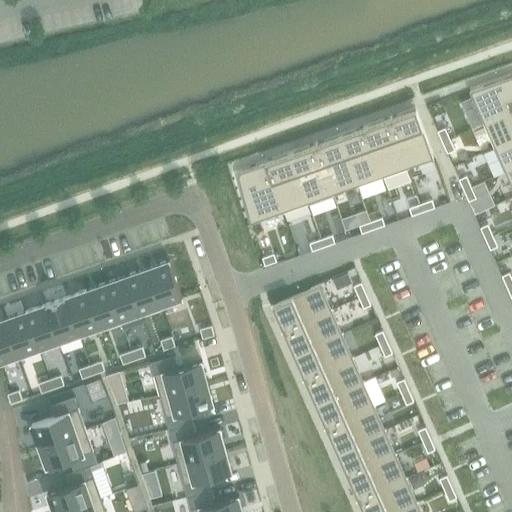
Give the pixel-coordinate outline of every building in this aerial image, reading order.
[(511,75),(470,91),(483,124),(511,110),(511,75)] [(417,109),(391,118),(409,169),(434,160),(417,109)] [(511,110),(483,124),(494,148),(511,139),(511,110)] [(391,118),(366,127),(384,178),(409,169),(391,118)] [(366,127),(341,136),(359,186),(384,178),(366,127)] [(445,127),(438,131),(443,142),(450,138),(445,127)] [(341,136),(316,145),(334,195),(359,186),(341,136)] [(450,138),(443,142),(448,152),(455,149),(450,138)] [(511,139),(494,148),(505,172),(511,168),(511,139)] [(316,145),(291,153),(309,204),(334,195),(316,145)] [(291,153),(266,162),(284,213),(309,204),(291,153)] [(238,173),(238,175),(238,178),(251,224),(258,221),(259,222),(284,213),(266,162),(241,171),(238,173)] [(467,176),(460,179),(464,190),(472,187),(467,176)] [(472,187),(464,190),(469,200),(476,197),(472,187)] [(432,200),(421,204),(424,211),(435,207),(432,200)] [(421,204),(410,207),(413,215),(424,211),(421,204)] [(382,217),(371,221),(374,229),(385,225),(382,217)] [(371,221),(360,225),(363,233),(374,229),(371,221)] [(488,224),(481,227),(486,238),(493,235),(488,224)] [(332,235),(321,239),(324,246),(335,242),(332,235)] [(493,235),(486,238),(491,249),(498,245),(493,235)] [(321,239),(310,243),(313,250),(324,246),(321,239)] [(283,252),(271,256),(274,264),(285,260),(283,252)] [(170,259),(148,267),(161,305),(183,297),(170,259)] [(148,267),(128,274),(141,312),(161,305),(148,267)] [(511,277),(510,272),(502,275),(507,286),(511,284),(511,277)] [(128,274),(107,281),(121,319),(141,312),(128,274)] [(107,281),(87,288),(100,326),(121,319),(107,281)] [(362,282),(354,286),(359,296),(366,293),(362,282)] [(322,283),(273,304),(284,330),(333,308),(322,283)] [(87,288),(67,296),(67,297),(80,333),(100,326),(87,288)] [(366,293),(359,296),(364,307),(371,304),(366,293)] [(67,297),(47,304),(60,341),(80,333),(67,297)] [(46,303),(26,310),(39,348),(60,341),(47,304),(46,303)] [(333,308),(284,330),(295,354),(344,332),(333,308)] [(26,310),(6,317),(19,355),(39,348),(26,310)] [(6,317),(0,319),(0,361),(19,355),(6,317)] [(212,325),(201,328),(203,338),(215,335),(212,325)] [(383,331),(376,334),(380,345),(388,341),(383,331)] [(344,332),(295,354),(306,378),(355,356),(344,332)] [(172,336),(161,339),(164,349),(176,345),(172,336)] [(388,341),(380,345),(385,355),(393,352),(388,341)] [(143,346),(132,350),(135,359),(146,355),(143,346)] [(132,350),(120,354),(124,363),(135,359),(132,350)] [(175,354),(151,360),(160,394),(208,381),(202,359),(179,366),(175,354)] [(355,356),(306,378),(316,402),(365,380),(355,356)] [(102,360),(91,364),(94,374),(105,370),(102,360)] [(91,364),(80,368),(83,378),(94,374),(91,364)] [(61,375),(50,379),(53,388),(65,384),(61,375)] [(50,379),(39,383),(42,392),(53,388),(50,379)] [(404,379),(397,382),(402,393),(409,390),(404,379)] [(365,380),(316,402),(327,426),(376,404),(365,380)] [(208,381),(160,394),(169,428),(194,421),(191,410),(214,403),(208,381)] [(19,389),(8,393),(11,403),(23,399),(19,389)] [(409,390),(402,393),(407,404),(414,400),(409,390)] [(55,415),(32,423),(40,444),(87,428),(75,395),(51,403),(55,415)] [(376,404),(327,426),(338,450),(387,429),(376,404)] [(194,421),(169,428),(179,462),(227,449),(221,427),(197,433),(194,421)] [(426,427),(419,430),(423,441),(431,438),(426,427)] [(87,428),(40,444),(47,466),(70,458),(74,469),(91,464),(98,461),(87,428)] [(387,429),(338,450),(348,474),(397,453),(387,429)] [(431,438),(423,441),(428,452),(435,449),(431,438)] [(227,449),(179,462),(188,496),(212,489),(209,477),(233,471),(227,449)] [(397,453),(348,474),(359,499),(408,477),(397,453)] [(71,483),(48,492),(54,511),(58,511),(102,497),(91,464),(74,469),(67,472),(71,483)] [(447,475),(440,479),(445,489),(452,486),(447,475)] [(408,477),(359,499),(365,511),(393,511),(419,501),(408,477)] [(452,486),(445,489),(449,500),(457,497),(452,486)] [(212,489),(188,496),(192,511),(243,511),(239,494),(215,501),(212,489)] [(107,511),(102,497),(58,511),(107,511)] [(423,511),(419,501),(393,511),(423,511)]
